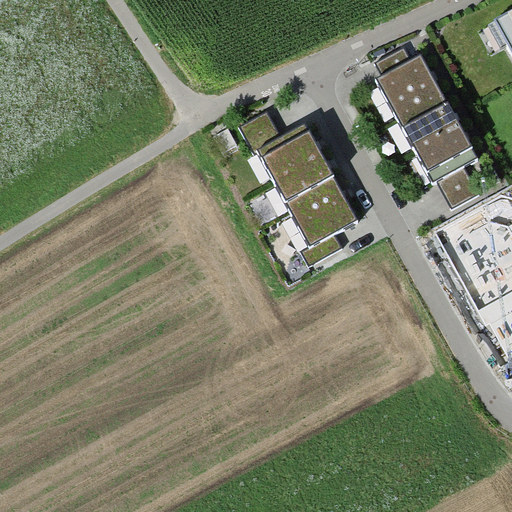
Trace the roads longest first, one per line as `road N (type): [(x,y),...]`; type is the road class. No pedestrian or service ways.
road 1 (residential): [(511,412),(481,378),(310,69)]
road 2 (residential): [(310,69),(465,0)]
road 3 (track): [(117,0),(198,121)]
road 4 (residential): [(198,121),(310,69)]
